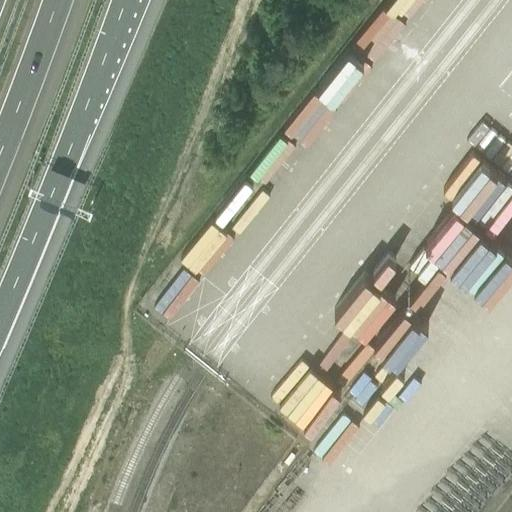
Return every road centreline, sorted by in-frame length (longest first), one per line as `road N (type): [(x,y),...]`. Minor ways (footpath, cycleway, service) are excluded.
road 1 (track): [(133,387),(123,311),(248,0)]
road 2 (motorway): [(0,320),(129,0)]
road 3 (motorway): [(0,164),(62,0)]
